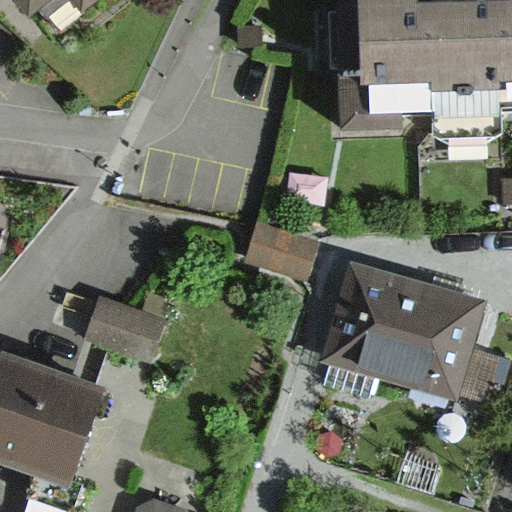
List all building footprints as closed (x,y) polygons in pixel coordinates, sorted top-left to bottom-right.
[(14,0),(29,19),(52,0),(75,0),(81,8),(92,0),(14,0)] [(511,129),(511,0),(328,0),(332,134),(511,129)] [(238,264),(296,280),(305,249),(247,233),(238,264)] [(462,302),(349,280),(332,367),(445,389),(462,302)] [(88,306),(77,338),(137,357),(147,325),(88,306)] [(92,396),(0,359),(0,457),(58,480),(92,396)]
